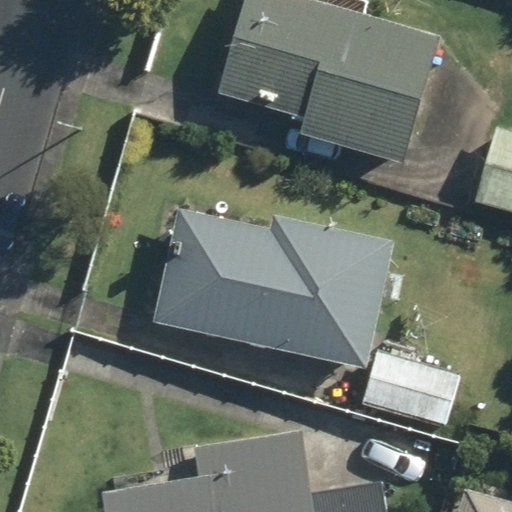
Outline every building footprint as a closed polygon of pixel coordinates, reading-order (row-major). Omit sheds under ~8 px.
[(378,0),(240,0),(217,103),(306,122),(301,143),(401,165),(428,42),(372,29),(378,0)] [(511,127),(492,121),(466,212),(511,224),(511,127)] [(139,327),(363,380),(392,257),(270,228),(168,204),(139,327)] [(94,472),(100,511),(383,511),(380,490),(310,500),(301,441),(94,472)] [(511,511),(511,504),(450,485),(443,511),(511,511)]
